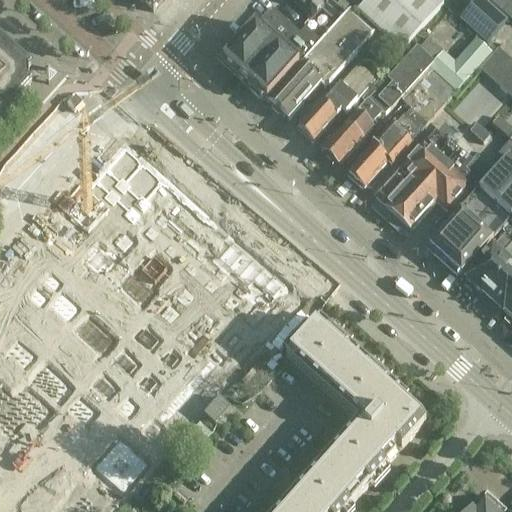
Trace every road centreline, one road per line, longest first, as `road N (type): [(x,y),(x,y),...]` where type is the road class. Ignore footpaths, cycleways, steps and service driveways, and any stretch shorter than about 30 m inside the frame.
road 1 (unclassified): [(511,372),(211,104),(170,113)]
road 2 (unclassified): [(280,212),(495,403)]
road 3 (unknown): [(31,294),(126,184),(149,183),(192,217)]
road 4 (unclassified): [(0,246),(143,88)]
road 5 (unknown): [(237,253),(257,269),(260,292),(162,413)]
road 6 (unknown): [(0,455),(28,483),(122,377)]
road 7 (unknown): [(122,377),(237,253)]
road 8 (unknown): [(83,341),(192,217)]
road 9 (unclassified): [(170,113),(183,141),(280,212)]
road 10 (unclassified): [(280,212),(213,137),(170,113)]
road 11 (residential): [(205,511),(302,398)]
road 12 (residential): [(400,511),(495,403)]
road 13 (unknown): [(162,413),(71,511)]
road 14 (unclassified): [(44,0),(143,88)]
road 15 (unknown): [(83,341),(0,438)]
